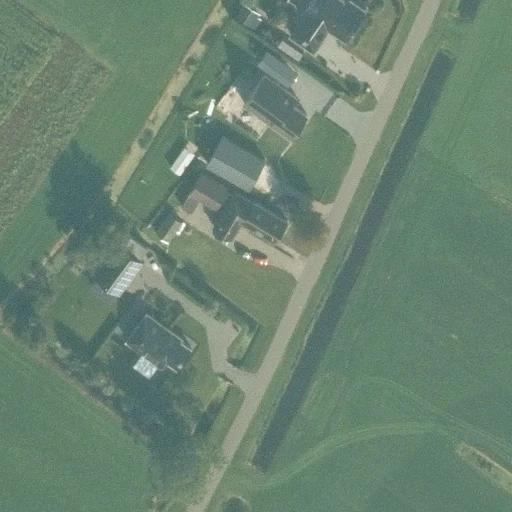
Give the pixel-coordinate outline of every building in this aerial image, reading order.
[(310,0),(304,9),(307,10),(290,34),(313,50),(326,31),(334,29),(344,36),(363,8),(351,0),(310,0)] [(230,64),(247,33),(228,22),(211,53),(230,64)] [(267,49),(257,62),(267,69),(277,56),(267,49)] [(296,96),(265,74),(244,103),(275,125),(279,120),(295,131),(306,114),(291,103),(296,96)] [(230,135),(242,108),(226,101),(214,128),(230,135)] [(263,158),(222,135),(206,162),(248,185),(263,158)] [(227,187),(200,170),(180,204),(190,211),(198,198),(214,207),(227,187)] [(252,202),(234,191),(213,227),(231,237),(241,221),(274,240),(286,220),(253,200),(252,202)] [(182,220),(169,211),(154,230),(167,240),(182,220)] [(117,243),(103,233),(82,262),(97,272),(94,276),(95,276),(88,286),(110,302),(116,292),(118,294),(143,259),(118,241),(117,243)] [(148,256),(144,265),(163,275),(168,266),(148,256)] [(181,337),(146,312),(126,340),(161,365),(166,358),(176,366),(190,347),(179,339),(181,337)]
